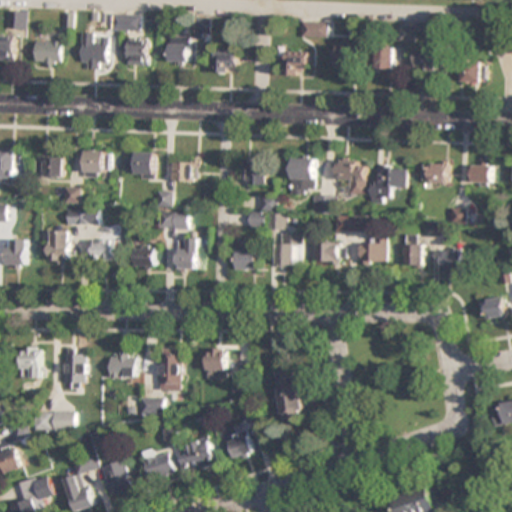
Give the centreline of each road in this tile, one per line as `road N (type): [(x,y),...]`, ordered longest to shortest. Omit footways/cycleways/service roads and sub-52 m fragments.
road 1 (residential): [(35,0),(492,16),(511,68),(509,119)]
road 2 (residential): [(511,119),(0,102)]
road 3 (residential): [(449,370),(440,314),(0,311)]
road 4 (residential): [(449,370),(458,427),(205,511)]
road 5 (residential): [(223,109),(217,312)]
road 6 (residential): [(358,460),(333,313)]
